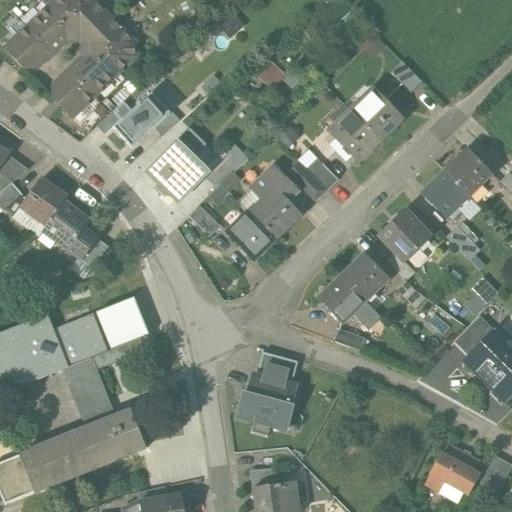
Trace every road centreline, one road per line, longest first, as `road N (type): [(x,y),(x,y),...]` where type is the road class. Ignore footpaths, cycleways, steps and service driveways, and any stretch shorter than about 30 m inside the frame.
road 1 (residential): [(0,99),(79,157),(156,233),(205,346)]
road 2 (residential): [(253,326),(453,123)]
road 3 (residential): [(511,445),(412,392),(253,326)]
road 4 (residential): [(205,346),(226,511)]
